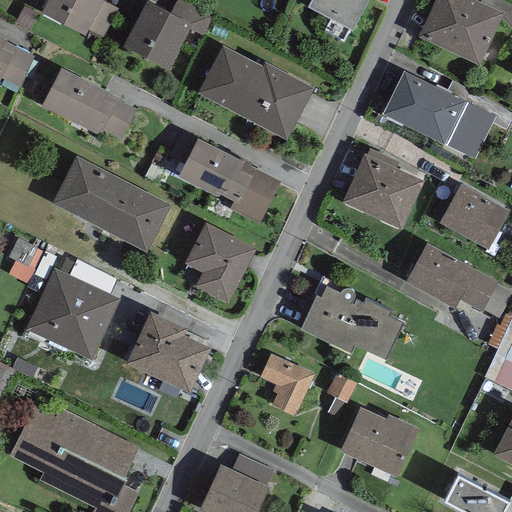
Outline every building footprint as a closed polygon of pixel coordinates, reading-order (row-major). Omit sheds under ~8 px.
[(110,0),(52,0),(44,15),(89,39),(94,30),(109,38),(122,13),(108,5),(110,0)] [(366,0),(310,0),(307,5),(351,28),(366,0)] [(505,18),(468,0),(439,0),(423,36),(482,64),(505,18)] [(190,25),(145,3),(125,46),(169,67),(190,25)] [(8,40),(0,36),(0,81),(19,91),(34,61),(5,47),(8,40)] [(261,65),(222,45),(199,91),(285,136),(311,86),(263,61),(261,65)] [(111,92),(62,69),(45,105),(122,143),(136,113),(107,99),(111,92)] [(498,113),(406,70),(385,115),(477,157),(498,113)] [(280,183),(198,141),(181,173),(263,215),(280,183)] [(426,182),(367,153),(344,200),(404,228),(426,182)] [(168,201),(75,155),(52,201),(145,247),(168,201)] [(510,207),(465,183),(445,219),(490,244),(510,207)] [(253,246),(204,222),(185,262),(203,271),(197,282),(228,297),(253,246)] [(511,289),(511,280),(428,238),(407,280),(455,304),(459,298),(498,318),(511,289)] [(24,243),(6,274),(28,287),(46,256),(24,243)] [(118,297),(53,270),(28,328),(93,356),(118,297)] [(325,293),(317,289),(299,328),(352,353),(356,344),(388,358),(405,322),(391,316),(394,309),(370,297),(368,302),(329,284),(325,293)] [(191,328),(153,309),(127,361),(190,392),(212,347),(187,335),(191,328)] [(497,374),(511,380),(511,313),(510,313),(496,345),(508,350),(497,374)] [(315,370),(271,350),(260,374),(283,384),(275,402),(296,411),(315,370)] [(358,381),(336,371),(327,392),(348,402),(358,381)] [(419,430),(359,401),(337,448),(396,476),(419,430)] [(63,419),(35,406),(12,453),(46,469),(41,478),(95,503),(90,511),(132,511),(142,492),(125,483),(143,446),(68,411),(63,419)] [(511,422),(496,452),(511,460),(511,422)] [(259,511),(271,487),(224,465),(202,510),(205,511),(259,511)] [(501,511),(509,498),(459,472),(444,501),(464,511),(501,511)]
